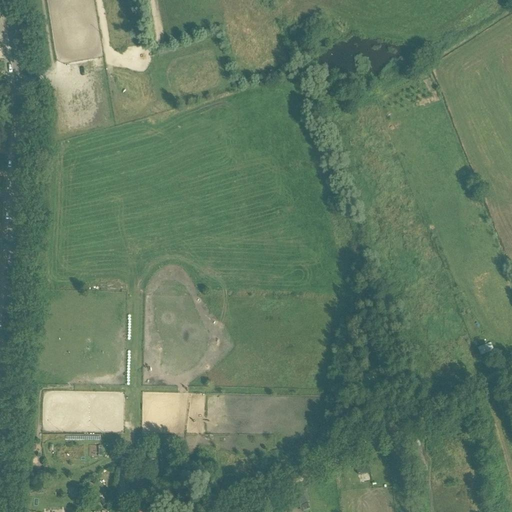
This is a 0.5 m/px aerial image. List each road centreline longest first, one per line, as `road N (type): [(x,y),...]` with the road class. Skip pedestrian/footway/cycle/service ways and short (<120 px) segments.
road 1 (track): [(234,511),(492,374)]
road 2 (residential): [(16,194),(18,66),(4,0)]
road 3 (residential): [(6,337),(16,194)]
